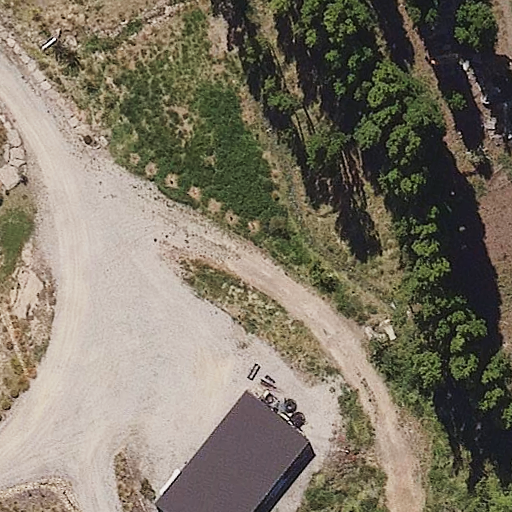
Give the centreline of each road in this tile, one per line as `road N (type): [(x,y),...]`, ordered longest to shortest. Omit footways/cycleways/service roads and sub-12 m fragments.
road 1 (track): [(99,181),(273,275),(361,359),(404,459),(410,511)]
road 2 (track): [(0,71),(78,137),(127,242),(114,382)]
